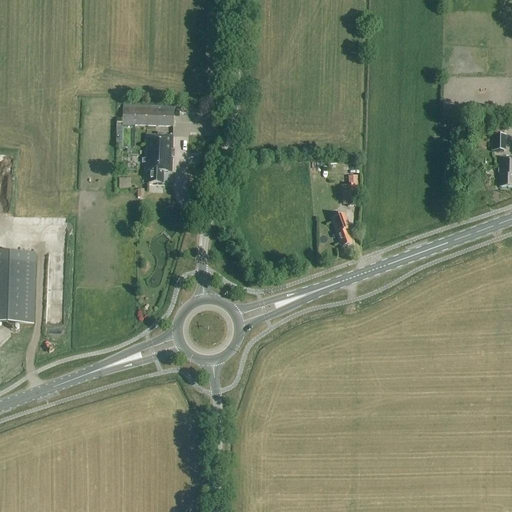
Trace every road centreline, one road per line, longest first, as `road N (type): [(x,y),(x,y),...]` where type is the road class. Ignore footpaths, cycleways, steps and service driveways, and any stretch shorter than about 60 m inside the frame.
road 1 (tertiary): [(204,300),(203,238),(233,138),(237,0)]
road 2 (primary): [(305,296),(511,217)]
road 3 (tertiary): [(215,511),(213,361)]
road 4 (track): [(38,392),(29,362),(40,249)]
